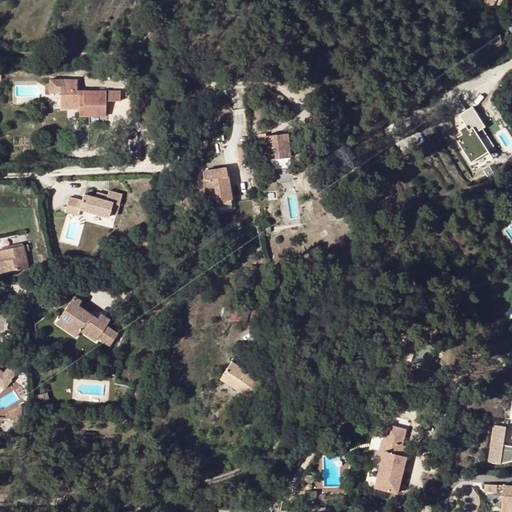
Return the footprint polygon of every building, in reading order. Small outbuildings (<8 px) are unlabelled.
[(494,51),(504,49),(500,34),(491,36),(494,51)] [(200,83),(204,74),(190,69),(186,78),(200,83)] [(75,102),(78,103),(83,103),(83,90),(75,90),(75,102)] [(83,90),(83,103),(78,103),(78,116),(82,116),(89,116),(105,116),(105,91),(83,90)] [(478,131),(487,127),(476,106),(461,113),(468,128),(475,124),(478,131)] [(268,158),(271,158),(289,156),(287,133),(260,135),(261,147),(267,146),(268,158)] [(290,165),(289,156),(271,158),(272,167),(290,165)] [(232,198),(226,168),(203,172),(208,203),(218,201),(232,198)] [(108,196),(107,201),(96,199),(84,196),(83,203),(81,211),(111,217),(111,214),(114,203),(120,204),(123,194),(109,191),(108,196)] [(80,202),(69,200),(66,215),(77,217),(80,202)] [(120,204),(114,203),(111,214),(117,215),(120,204)] [(0,273),(29,268),(24,245),(1,250),(4,261),(0,261),(0,273)] [(75,296),(61,316),(71,322),(67,329),(77,336),(82,330),(97,340),(99,338),(111,345),(119,334),(107,325),(110,320),(102,315),(99,319),(89,312),(87,314),(81,310),(82,307),(80,305),(83,301),(75,296)] [(242,307),(233,304),(230,319),(239,321),(242,307)] [(57,322),(67,329),(71,322),(61,316),(57,322)] [(422,363),(431,359),(428,352),(433,350),(430,341),(425,343),(424,341),(415,345),(422,363)] [(428,352),(431,359),(436,357),(433,350),(428,352)] [(250,398),(261,380),(232,361),(221,378),(250,398)] [(0,386),(5,390),(12,381),(11,380),(17,373),(9,367),(3,375),(0,372),(0,386)] [(383,455),(379,455),(377,454),(375,462),(381,463),(379,471),(401,476),(406,456),(403,455),(405,445),(402,444),(406,429),(388,425),(385,440),(382,439),(380,449),(384,450),(383,455)] [(506,427),(493,425),(488,462),(501,463),(503,449),(504,444),(506,427)] [(323,450),(323,486),(341,486),(341,450),(323,450)] [(499,484),(485,483),(484,492),(498,493),(499,484)] [(511,511),(511,484),(504,484),(502,511),(511,511)] [(305,505),(317,506),(318,491),(306,490),(305,505)]
